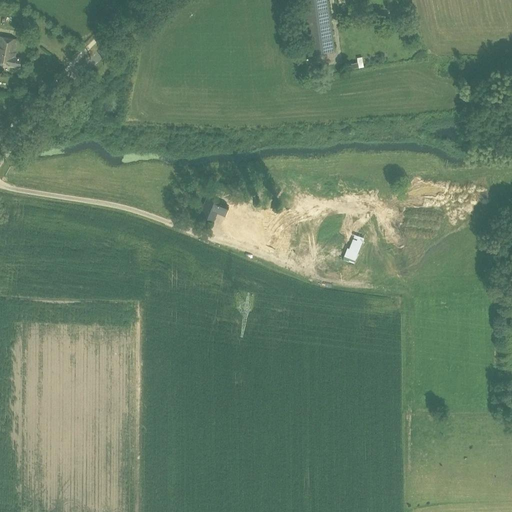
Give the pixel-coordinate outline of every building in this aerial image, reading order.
[(327,0),(299,0),(307,54),(334,50),(327,0)] [(404,33),(394,35),(396,41),(405,40),(404,33)] [(0,36),(0,62),(19,66),(20,58),(15,57),(16,53),(15,53),(17,40),(0,36)] [(216,203),(217,201),(207,197),(200,214),(213,219),(217,210),(225,214),(227,207),(216,203)] [(277,206),(273,220),(267,218),(264,229),(259,228),(256,237),(267,240),(269,235),(280,238),(284,224),(298,228),(302,213),(277,206)] [(357,263),(369,234),(357,229),(345,259),(357,263)] [(290,250),(300,254),(307,239),(297,234),(290,250)]
